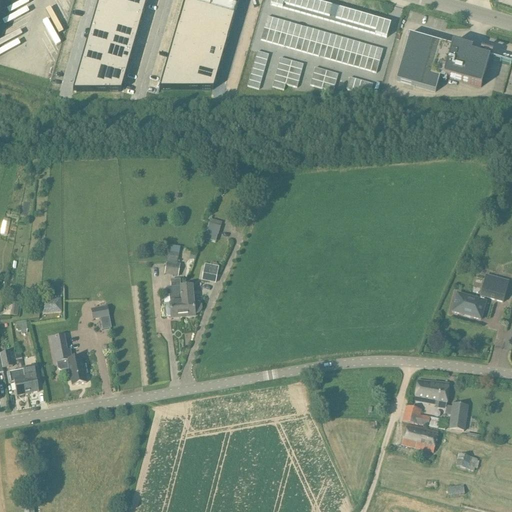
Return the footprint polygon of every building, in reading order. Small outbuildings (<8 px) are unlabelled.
[(99,0),(98,4),(117,10),(119,0),(99,0)] [(126,0),(119,0),(117,10),(143,17),(146,6),(126,0)] [(185,0),(184,4),(212,12),(213,9),(216,1),(213,0),(185,0)] [(284,0),(282,9),(288,11),(291,0),(284,0)] [(291,0),(288,11),(294,12),(297,0),(291,0)] [(302,0),(297,0),(294,12),(300,14),(304,0),(302,0)] [(304,0),(300,14),(305,16),(309,2),(304,0)] [(216,1),(213,9),(235,15),(237,7),(225,3),(216,1)] [(309,2),(305,16),(311,17),(315,4),(309,2)] [(98,4),(95,16),(114,21),(117,10),(98,4)] [(184,4),(181,15),(209,24),(211,18),(212,12),(184,4)] [(315,4),(311,17),(317,19),(321,5),(315,4)] [(321,5),(317,19),(323,21),(327,7),(321,5)] [(327,7),(323,21),(328,22),(332,9),(327,7)] [(212,12),(211,18),(232,24),(235,15),(213,9),(212,12)] [(332,9),(328,22),(334,24),(338,10),(332,9)] [(117,10),(114,21),(140,29),(143,18),(143,17),(117,10)] [(338,10),(334,24),(340,26),(344,12),(338,10)] [(344,12),(340,26),(346,27),(350,14),(344,12)] [(350,14),(346,27),(352,29),(356,15),(350,14)] [(181,15),(177,27),(200,33),(206,35),(208,26),(209,24),(181,15)] [(356,15),(352,29),(357,31),(361,17),(356,15)] [(95,16),(92,27),(111,33),(114,21),(95,16)] [(361,17),(357,31),(363,32),(367,19),(361,17)] [(209,24),(208,26),(230,33),(232,24),(211,18),(209,24)] [(267,18),(264,30),(270,31),(273,20),(267,18)] [(367,19),(363,32),(369,34),(373,20),(367,19)] [(273,20),(270,31),(276,33),(279,22),(273,20)] [(373,20),(369,34),(375,36),(379,22),(373,20)] [(114,21),(111,33),(136,40),(140,29),(114,21)] [(279,22),(276,33),(281,35),(285,23),(279,22)] [(379,22),(375,36),(380,37),(384,24),(379,22)] [(285,23),(281,35),(287,36),(290,25),(285,23)] [(385,24),(381,37),(387,39),(390,25),(385,24)] [(290,25),(287,36),(293,38),(296,26),(290,25)] [(208,26),(206,35),(227,41),(230,33),(208,26)] [(296,26),(293,38),(299,40),(302,28),(296,26)] [(92,27),(88,39),(107,44),(111,33),(92,27)] [(177,28),(174,39),(196,45),(200,33),(177,27),(177,28)] [(302,28),(299,40),(304,41),(308,30),(302,28)] [(264,30),(261,41),(266,43),(270,31),(264,30)] [(308,30),(304,41),(310,43),(313,31),(308,30)] [(270,31),(266,43),(272,45),(276,33),(270,31)] [(313,31),(310,43),(316,45),(319,33),(313,31)] [(111,33),(107,44),(133,52),(136,40),(111,33)] [(200,33),(196,45),(224,53),(227,41),(206,35),(200,33)] [(276,33),(272,45),(278,46),(281,35),(276,33)] [(319,33),(316,45),(322,46),(325,35),(319,33)] [(281,35),(278,46),(284,48),(287,36),(281,35)] [(325,35),(322,46),(327,48),(331,36),(325,35)] [(287,36),(284,48),(289,50),(293,38),(287,36)] [(331,36),(327,48),(333,50),(336,38),(331,36)] [(451,48),(408,36),(409,37),(396,82),(435,93),(440,77),(481,88),(488,64),(489,59),(471,54),(472,50),(452,44),(451,48)] [(293,38),(289,50),(295,51),(299,40),(293,38)] [(336,38),(333,50),(339,51),(342,40),(336,38)] [(88,39),(85,50),(104,56),(107,44),(88,39)] [(174,39),(171,50),(193,56),(196,45),(174,39)] [(299,40),(295,51),(301,53),(304,41),(299,40)] [(342,40),(339,51),(345,53),(348,41),(342,40)] [(304,41),(301,53),(307,55),(310,43),(304,41)] [(348,41),(345,53),(350,55),(354,43),(348,41)] [(310,43),(307,55),(313,56),(316,45),(310,43)] [(354,43),(350,55),(356,56),(360,45),(354,43)] [(107,44),(104,56),(130,63),(133,52),(107,44)] [(196,45),(193,56),(221,64),(224,53),(196,45)] [(316,45),(313,56),(318,58),(322,46),(316,45)] [(360,45),(356,56),(362,58),(365,46),(360,45)] [(322,46),(318,58),(324,60),(327,48),(322,46)] [(365,46),(362,58),(368,60),(371,48),(365,46)] [(327,48),(324,60),(330,61),(333,50),(327,48)] [(371,48),(368,60),(374,61),(377,50),(371,48)] [(85,50),(82,62),(101,67),(104,56),(85,50)] [(171,50),(168,62),(190,68),(193,56),(171,50)] [(333,50),(330,61),(336,63),(339,51),(333,50)] [(377,50),(374,61),(379,63),(383,51),(377,50)] [(339,51),(336,63),(341,65),(345,53),(339,51)] [(257,53),(256,59),(267,62),(269,56),(257,53)] [(345,53),(341,65),(347,66),(350,55),(345,53)] [(350,55),(347,66),(353,68),(356,56),(350,55)] [(104,56),(101,67),(126,75),(130,63),(104,56)] [(193,56),(190,68),(218,76),(221,64),(193,56)] [(356,56),(353,68),(359,70),(362,58),(356,56)] [(362,58),(359,70),(364,71),(368,60),(362,58)] [(256,59),(254,64),(266,68),(267,62),(256,59)] [(280,59),(279,65),(290,69),(292,63),(280,59)] [(368,60),(364,71),(370,73),(374,61),(368,60)] [(374,61),(370,73),(376,75),(379,63),(374,61)] [(82,62),(78,73),(97,79),(101,67),(82,62)] [(168,62),(164,73),(186,80),(190,68),(168,62)] [(292,63),(290,69),(302,72),(304,66),(292,63)] [(254,64),(252,70),(264,73),(266,68),(254,64)] [(279,65),(277,71),(289,74),(290,69),(279,65)] [(97,79),(93,93),(121,93),(126,75),(101,67),(97,79)] [(186,80),(183,91),(213,91),(214,88),(218,76),(190,68),(186,80)] [(290,69),(289,74),(300,78),(302,72),(290,69)] [(315,69),(313,75),(325,78),(327,73),(315,69)] [(252,70),(251,76),(262,79),(264,73),(252,70)] [(277,71),(275,77),(287,80),(289,74),(277,71)] [(78,73),(73,93),(93,93),(97,79),(78,73)] [(164,73),(159,91),(183,91),(186,80),(164,73)] [(327,73),(325,78),(336,82),(338,76),(327,73)] [(289,74),(287,80),(299,83),(300,78),(289,74)] [(313,75),(312,81),(323,84),(325,78),(313,75)] [(251,76),(249,82),(261,85),(262,79),(251,76)] [(275,77),(274,82),(285,86),(287,80),(275,77)] [(325,78),(323,84),(335,88),(336,82),(325,78)] [(350,79),(346,91),(352,93),(353,91),(355,81),(350,79)] [(287,80),(285,86),(297,89),(299,83),(287,80)] [(312,81),(310,87),(322,90),(323,84),(312,81)] [(355,81),(353,91),(358,92),(360,88),(361,83),(355,81)] [(249,82),(247,88),(259,91),(261,85),(249,82)] [(274,82),(272,88),(284,92),(285,86),(274,82)] [(361,83),(360,88),(371,92),(373,86),(361,83)] [(323,84),(322,90),(333,93),(335,88),(323,84)] [(4,219),(1,235),(7,236),(10,221),(4,219)] [(222,223),(211,219),(206,233),(218,237),(222,223)] [(179,254),(168,253),(165,275),(178,277),(180,266),(177,266),(179,254)] [(218,271),(205,268),(202,281),(215,284),(218,271)] [(509,283),(486,276),(480,297),(481,297),(480,301),(457,294),(452,313),(481,321),(486,302),(484,302),(485,298),(503,303),(509,283)] [(165,310),(165,312),(165,314),(166,316),(167,318),(171,318),(171,319),(183,318),(180,288),(180,287),(169,288),(171,303),(170,303),(170,305),(166,306),(165,308),(165,310)] [(192,287),(180,288),(183,318),(195,317),(194,315),(198,315),(201,313),(202,309),(202,306),(200,303),(197,302),(193,302),(192,287)] [(62,314),(61,300),(54,301),(54,307),(43,308),(43,315),(62,314)] [(20,304),(13,303),(11,316),(18,317),(20,304)] [(109,318),(108,307),(91,310),(93,321),(109,318)] [(64,336),(51,338),(55,363),(57,363),(58,369),(61,371),(64,370),(69,369),(72,386),(86,383),(85,376),(87,375),(85,367),(83,367),(81,358),(71,360),(70,351),(67,352),(64,336)] [(10,353),(0,354),(0,356),(3,370),(14,367),(10,353)] [(23,371),(28,395),(38,393),(34,368),(23,370),(23,371)] [(28,395),(23,371),(10,374),(12,384),(14,383),(17,397),(28,395)] [(449,386),(418,381),(415,402),(437,405),(437,408),(452,411),(450,430),(464,432),(467,407),(453,405),(452,408),(446,408),(449,386)] [(422,411),(406,407),(402,423),(418,426),(418,425),(445,430),(447,422),(420,417),(422,411)] [(437,434),(407,426),(402,447),(433,454),(437,434)] [(478,460),(459,455),(455,467),(474,472),(475,469),(477,470),(479,462),(477,462),(478,460)] [(464,495),(463,486),(448,488),(449,497),(464,495)]
